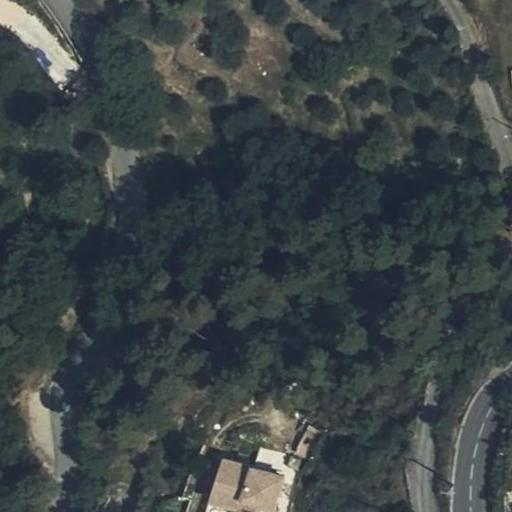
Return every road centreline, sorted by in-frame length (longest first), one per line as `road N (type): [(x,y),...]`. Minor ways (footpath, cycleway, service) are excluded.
road 1 (unknown): [(464,511),(443,474),(446,401),(510,175),(478,51),(441,0)]
road 2 (residential): [(49,511),(66,357),(119,237),(126,171),(98,57),(57,0)]
road 3 (tertiary): [(468,511),(483,427),(511,386)]
